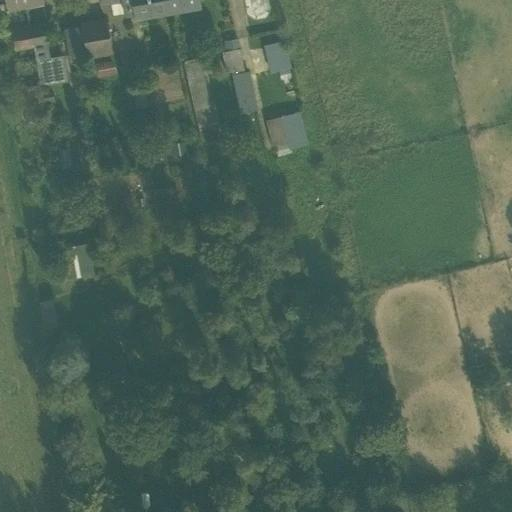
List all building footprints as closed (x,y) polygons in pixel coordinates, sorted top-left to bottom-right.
[(1,0),(4,10),(24,6),(23,0),(1,0)] [(123,0),(108,0),(112,16),(126,13),(125,9),(123,0)] [(136,16),(167,10),(164,0),(123,0),(125,9),(135,7),(136,16)] [(198,5),(197,0),(164,0),(167,10),(198,5)] [(82,25),(88,55),(113,50),(106,18),(81,24),(82,25)] [(47,20),(28,24),(32,45),(47,42),(51,41),(47,20)] [(11,49),(32,45),(28,24),(7,28),(11,49)] [(68,59),(88,55),(82,25),(62,29),(68,59)] [(222,53),(226,73),(232,71),(242,69),(236,39),(223,42),(226,52),(222,53)] [(265,45),(271,71),(289,67),(283,41),(265,45)] [(32,45),(40,88),(68,83),(63,55),(50,58),(47,42),(32,45)] [(183,62),(200,142),(217,139),(210,106),(208,107),(197,59),(183,62)] [(114,60),(95,63),(98,77),(116,74),(114,60)] [(233,76),(241,112),(256,109),(248,73),(243,74),(233,76)] [(19,82),(24,114),(42,112),(37,80),(19,82)] [(145,89),(131,92),(135,111),(149,108),(145,89)] [(287,143),(288,148),(305,144),(299,114),(282,117),(287,143)] [(287,143),(282,117),(266,121),(272,146),(287,143)] [(178,204),(184,247),(208,242),(196,152),(180,155),(184,175),(173,176),(175,187),(178,204)] [(146,173),(111,175),(112,198),(129,197),(129,200),(143,200),(142,189),(146,188),(146,173)] [(178,204),(175,187),(152,189),(154,206),(178,204)] [(56,247),(62,278),(93,273),(88,242),(56,247)] [(52,298),(37,301),(42,329),(57,326),(52,298)]
